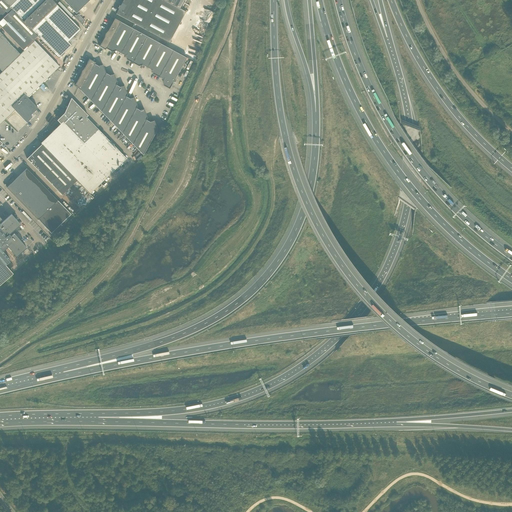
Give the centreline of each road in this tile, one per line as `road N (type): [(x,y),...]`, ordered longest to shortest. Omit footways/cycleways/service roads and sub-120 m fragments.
road 1 (motorway): [(97,417),(238,397),(297,368),(357,313),(394,250),(412,166),(387,37)]
road 2 (trunk): [(274,0),(279,110),(322,232),(396,324),(460,370),(511,394)]
road 3 (motorway): [(511,313),(326,330),(63,375)]
road 4 (track): [(236,0),(118,255),(56,317),(0,352)]
road 5 (motorway): [(315,112),(300,220),(252,291),(204,324),(63,375)]
road 6 (motorway): [(319,0),(357,108),(401,177),(462,242),(511,279)]
road 7 (motorway): [(511,256),(444,199),(403,146),(371,95),(337,0)]
road 8 (motorway): [(97,417),(397,422)]
road 9 (trunk): [(511,169),(444,100),(390,0)]
road 10 (unclassified): [(0,170),(38,129),(108,0)]
road 11 (track): [(511,504),(470,499),(412,473),(363,511)]
road 12 (unclassified): [(511,132),(461,80),(416,0)]
